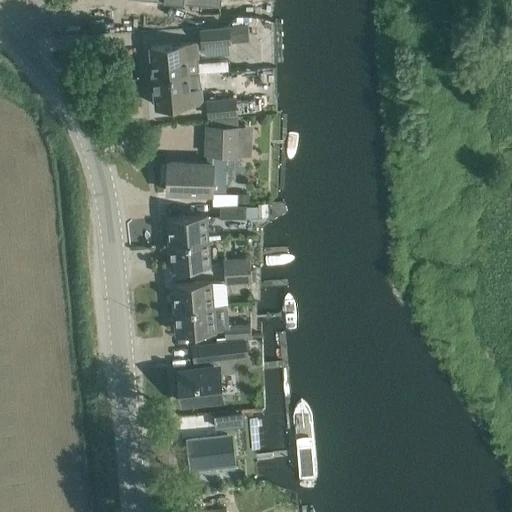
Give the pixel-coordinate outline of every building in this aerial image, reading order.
[(245,25),(231,26),(232,42),(246,41),(245,25)] [(229,26),(201,29),(202,44),(230,42),(229,26)] [(154,76),(188,74),(187,59),(197,58),(195,42),(151,46),(154,76)] [(198,73),(188,74),(189,89),(199,89),(198,73)] [(189,89),(188,74),(154,76),(157,106),(201,102),(199,89),(189,89)] [(208,117),(237,114),(235,99),(207,101),(208,117)] [(209,125),(208,154),(238,155),(239,126),(209,125)] [(213,163),(188,162),(168,161),(167,191),(212,193),(213,163)] [(248,193),(237,193),(237,202),(248,202),(248,193)] [(247,206),(222,206),(222,217),(247,216),(247,206)] [(169,244),(209,240),(207,214),(167,218),(169,244)] [(209,240),(169,244),(171,267),(211,264),(209,240)] [(225,271),(250,270),(249,258),(224,260),(225,271)] [(252,282),(250,270),(225,271),(226,284),(252,282)] [(174,308),(214,305),(212,280),(172,283),(174,308)] [(216,330),(214,305),(174,308),(176,333),(216,330)] [(224,325),(226,337),(250,333),(249,322),(224,325)] [(245,340),(193,346),(195,360),(247,354),(245,340)] [(219,366),(179,370),(183,403),(223,398),(219,366)] [(243,412),(215,415),(216,428),(245,424),(243,412)] [(187,436),(191,465),(230,459),(226,430),(187,436)]
